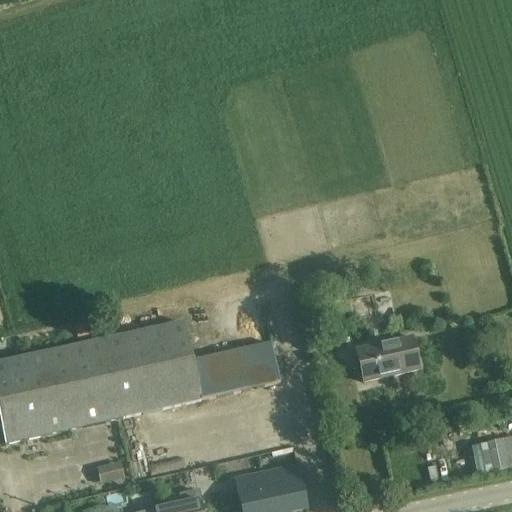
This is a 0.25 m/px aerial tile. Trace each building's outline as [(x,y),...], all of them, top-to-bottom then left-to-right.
[(394,311),(408,307),(401,283),(387,288),(394,311)] [(354,309),(370,307),(369,294),(353,295),(354,309)] [(95,329),(112,325),(110,314),(93,318),(95,329)] [(91,324),(74,328),(78,346),(95,342),(91,324)] [(280,385),(275,366),(271,346),(192,363),(184,325),(0,365),(0,424),(5,446),(280,385)] [(355,352),(358,365),(363,384),(419,372),(415,352),(412,340),(355,352)] [(502,443),(471,449),(477,476),(507,470),(506,461),(502,443)] [(272,458),(293,456),(292,448),(272,450),(272,458)] [(138,455),(117,457),(119,471),(140,468),(138,455)] [(251,478),(234,482),(241,511),(298,511),(306,510),(297,468),(251,478)] [(163,510),(155,511),(201,511),(198,496),(197,493),(179,497),(180,501),(162,505),(163,510)]
